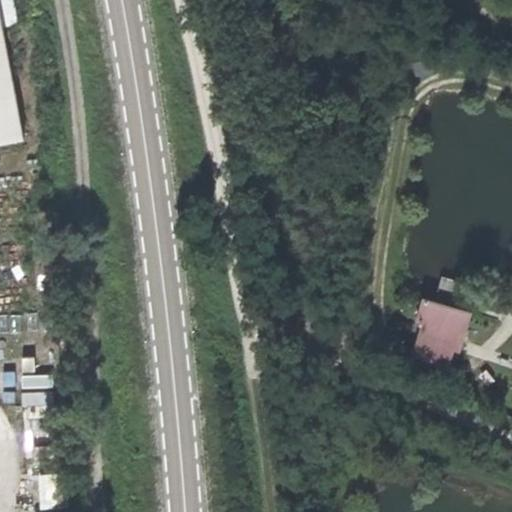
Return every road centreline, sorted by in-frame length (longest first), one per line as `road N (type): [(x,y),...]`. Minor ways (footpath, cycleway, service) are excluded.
road 1 (track): [(190,0),(271,511)]
road 2 (secondary): [(120,0),(184,511)]
road 3 (unclassified): [(62,0),(80,131),(104,511)]
road 4 (track): [(247,322),(323,360),(511,430)]
